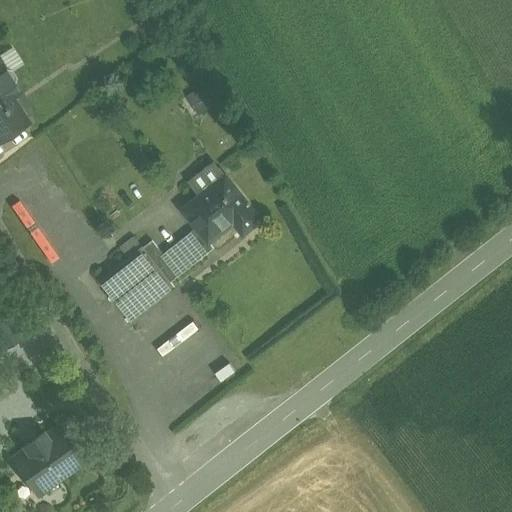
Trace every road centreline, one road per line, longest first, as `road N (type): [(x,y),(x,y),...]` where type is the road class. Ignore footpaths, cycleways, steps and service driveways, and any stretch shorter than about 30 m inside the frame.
road 1 (tertiary): [(511,240),(177,501)]
road 2 (unclassified): [(0,230),(177,501)]
